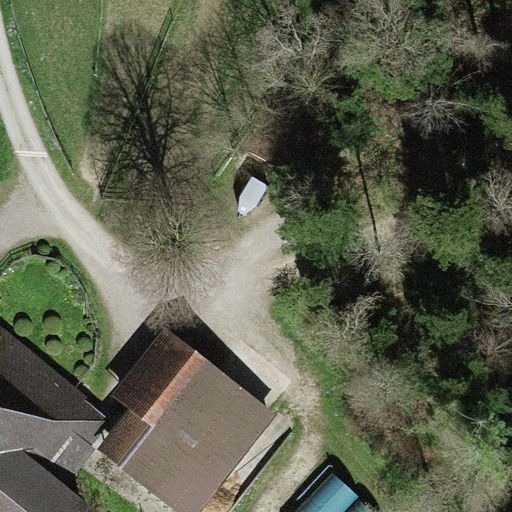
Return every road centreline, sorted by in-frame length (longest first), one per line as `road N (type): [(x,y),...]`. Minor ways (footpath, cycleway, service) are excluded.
road 1 (track): [(511,203),(286,354),(41,204),(0,243)]
road 2 (track): [(286,354),(424,511)]
